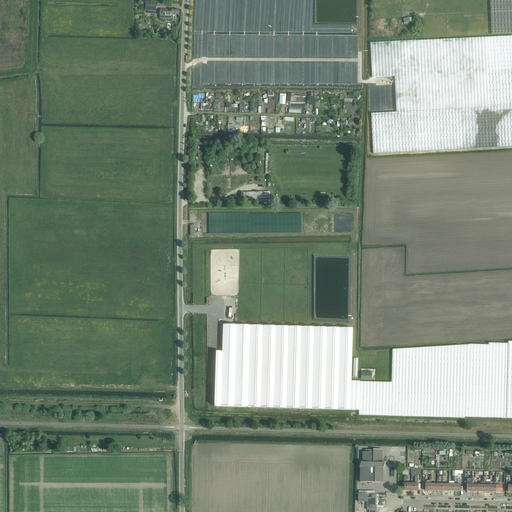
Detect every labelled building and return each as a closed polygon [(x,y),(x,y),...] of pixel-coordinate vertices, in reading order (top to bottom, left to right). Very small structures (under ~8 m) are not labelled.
[(511,0),(490,0),(491,33),(511,32),(511,0)] [(146,3),(145,10),(148,10),(148,13),(153,13),(153,10),(156,10),(156,6),(165,6),(165,1),(156,1),(154,1),(154,3),(146,3)] [(160,18),(166,19),(171,19),(172,15),(179,15),(179,10),(174,10),(160,9),(160,18)] [(511,36),(371,43),(372,78),(394,77),(396,112),(373,112),(374,153),(511,146),(511,36)] [(271,192),(244,193),(244,200),(262,200),(262,198),(271,198),(271,192)] [(316,312),(316,317),(320,316),(319,316),(319,314),(322,313),(322,310),(318,309),(319,304),(319,309),(320,305),(322,304),(322,300),(322,296),(318,295),(317,295),(316,291),(316,289),(314,289),(315,292),(314,295),(314,298),(314,301),(315,308),(316,309),(316,312)] [(348,319),(347,298),(343,298),(343,302),(341,302),(341,305),(343,305),(343,310),(340,310),(340,314),(338,314),(340,314),(340,319),(348,319)] [(511,341),(509,341),(508,343),(489,343),(489,345),(470,344),(393,348),(392,381),(360,380),(360,382),(351,381),(353,329),(223,325),(223,326),(222,351),(222,352),(216,352),(214,406),(359,410),(358,413),(464,417),(464,416),(511,417),(511,341)] [(361,462),(360,467),(360,482),(383,483),(383,468),(385,463),(382,463),(382,450),(373,449),(373,450),(365,450),(365,452),(363,452),(362,462),(361,462)] [(367,507),(371,507),(376,507),(376,498),(366,498),(366,494),(359,494),(358,498),(364,498),(364,501),(367,501),(367,507)]
